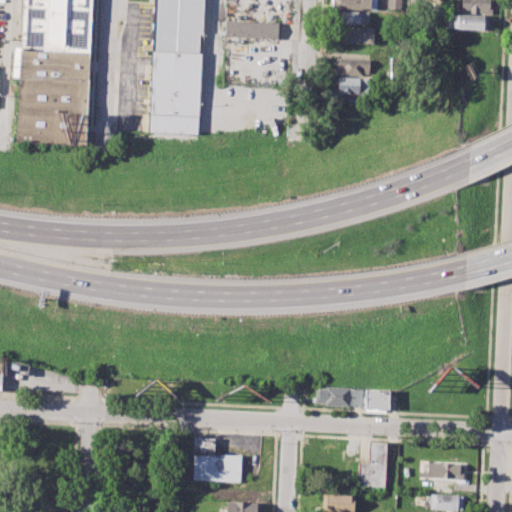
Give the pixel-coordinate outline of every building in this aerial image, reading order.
[(20,0),(17,143),(86,145),(90,0),(20,0)] [(147,135),(199,138),(203,54),(204,0),(157,0),(155,51),(151,51),(147,135)] [(331,0),(381,0),(381,10),(331,8),(331,0)] [(386,0),(401,0),(401,10),(386,9),(386,0)] [(460,0),(489,0),(489,13),(460,12),(460,0)] [(341,11),(369,13),(369,24),(341,23),(341,11)] [(446,14),(488,16),(488,30),(445,28),(446,14)] [(224,38),(278,41),(279,24),(225,21),(224,38)] [(340,27),(373,28),(372,42),(339,41),(340,27)] [(335,58),(371,60),(370,75),(334,74),(335,58)] [(338,77),(361,78),(360,93),(337,92),(338,77)] [(315,386),(361,389),(360,406),(314,404),(315,386)] [(365,389),(390,390),(389,409),(364,408),(365,389)] [(194,436),(214,437),(214,455),(240,456),(239,481),(192,479),(194,436)] [(358,461),(367,461),(368,441),(385,441),(383,489),(357,487),(358,461)] [(426,461),(464,463),(464,474),(450,473),(450,478),(425,477),(426,461)] [(430,492),(464,495),(463,510),(429,508),(430,492)] [(321,493),(354,494),(354,511),(320,511),(321,493)] [(225,511),(226,501),(262,502),(261,511),(225,511)]
